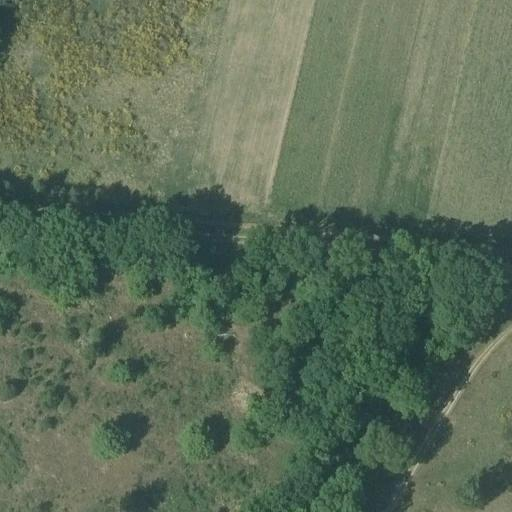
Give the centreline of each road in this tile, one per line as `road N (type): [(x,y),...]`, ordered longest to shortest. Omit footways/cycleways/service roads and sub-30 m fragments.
road 1 (track): [(511,254),(0,214)]
road 2 (track): [(499,253),(343,511)]
